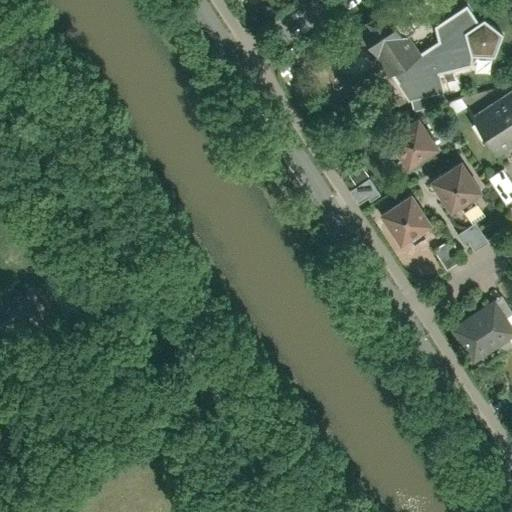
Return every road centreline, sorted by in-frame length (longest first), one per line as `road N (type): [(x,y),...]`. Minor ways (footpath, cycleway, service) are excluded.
road 1 (tertiary): [(407,316),(237,57)]
road 2 (tertiary): [(511,477),(407,316)]
road 3 (residential): [(407,316),(511,251)]
